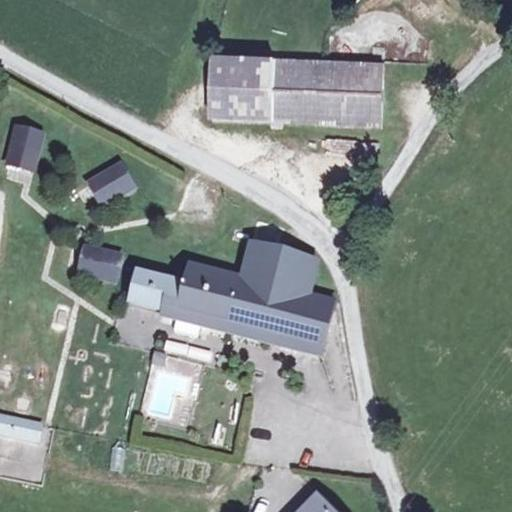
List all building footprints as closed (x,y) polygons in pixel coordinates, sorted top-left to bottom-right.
[(380,126),(381,64),(215,59),(215,123),(380,126)] [(13,128),(8,151),(5,163),(29,169),(32,157),(38,134),(13,128)] [(100,206),(112,198),(134,185),(117,161),(101,174),(86,186),(100,206)] [(131,302),(317,353),(330,306),(318,303),(330,261),(280,247),(285,230),(257,222),(242,277),(190,262),(184,285),(139,272),(131,302)] [(77,276),(89,279),(106,282),(113,284),(119,259),(112,257),(94,253),(82,250),(77,276)] [(140,415),(172,421),(175,402),(194,406),(203,358),(153,348),(140,415)] [(0,431),(34,441),(38,426),(0,415),(0,431)] [(123,472),(125,446),(111,445),(110,471),(123,472)]
